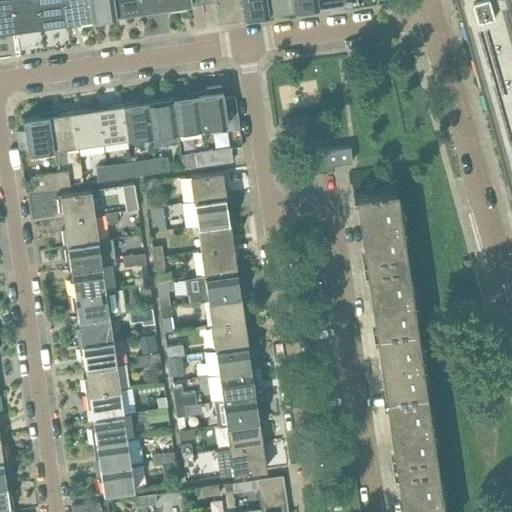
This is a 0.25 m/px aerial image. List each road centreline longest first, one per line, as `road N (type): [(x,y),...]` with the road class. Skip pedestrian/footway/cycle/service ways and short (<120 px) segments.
road 1 (residential): [(0,131),(55,511)]
road 2 (residential): [(376,511),(332,202),(267,211)]
road 3 (residential): [(313,511),(267,211)]
road 4 (residential): [(511,304),(431,17)]
road 5 (residential): [(0,83),(246,45)]
road 6 (residential): [(246,45),(431,17)]
road 7 (residential): [(267,211),(246,45)]
